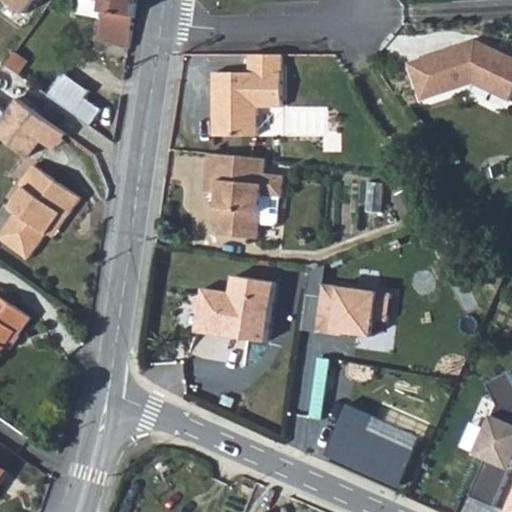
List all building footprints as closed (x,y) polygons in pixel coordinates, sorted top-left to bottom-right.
[(137,13),(138,0),(111,0),(110,7),(137,13)] [(100,38),(131,46),(137,13),(110,7),(107,19),(103,18),(100,38)] [(466,54),(453,59),(450,52),(415,64),(429,102),(481,84),(511,99),(511,55),(482,41),(474,58),(466,54)] [(474,58),(482,41),(450,52),(453,59),(466,54),(474,58)] [(287,56),(259,55),(254,55),(253,71),(217,70),(215,134),(260,134),(260,106),(285,106),(287,56)] [(70,72),(53,94),(96,125),(108,109),(91,97),(96,91),(70,72)] [(26,102),(2,134),(18,146),(42,114),(26,102)] [(42,114),(18,146),(38,161),(50,145),(62,153),(74,137),(42,114)] [(226,190),(223,212),(221,231),(266,235),(266,231),(267,219),(282,220),(285,217),(287,192),(291,192),(291,172),(272,171),(273,155),(215,149),(213,175),(217,175),(217,190),(226,190)] [(71,214),(80,220),(94,201),(47,167),(34,186),(39,189),(23,209),(29,213),(9,241),(37,260),(71,214)] [(204,337),(268,348),(278,288),(236,280),(235,298),(206,294),(203,314),(207,314),(204,337)] [(398,299),(331,288),(324,335),(339,339),(340,335),(379,342),(381,324),(396,327),(398,299)] [(0,365),(23,333),(28,336),(39,319),(0,291),(0,365)] [(483,452),(497,411),(511,416),(511,377),(497,372),(471,448),(483,452)] [(379,421),(351,408),(346,420),(350,421),(339,446),(355,454),(349,466),(405,489),(421,453),(374,432),(379,421)] [(482,454),(492,458),(475,496),(502,507),(511,484),(511,418),(501,413),(482,454)] [(0,486),(11,471),(0,463),(0,486)]
